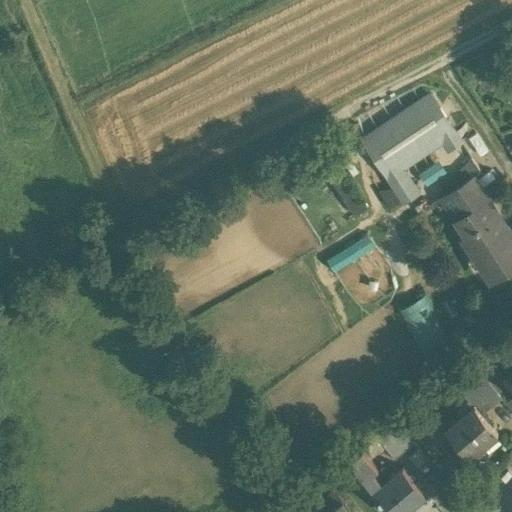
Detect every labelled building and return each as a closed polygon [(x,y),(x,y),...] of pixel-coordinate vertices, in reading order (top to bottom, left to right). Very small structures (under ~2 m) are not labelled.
[(455,128),(432,94),(365,138),(406,200),(417,192),(400,164),(444,136),(455,128)] [(455,128),(444,136),(451,147),(463,140),(455,128)] [(357,210),(368,202),(339,161),(328,169),(357,210)] [(486,199),(471,176),(444,194),(468,231),(466,239),(475,252),(483,254),(493,269),(504,263),(507,268),(511,264),(511,232),(502,217),(493,215),(483,201),(486,199)] [(511,345),(509,341),(478,362),(487,377),(511,360),(511,345)] [(478,361),(448,380),(461,396),(470,388),(477,396),(481,392),(491,404),(502,395),(487,377),(478,362),(478,361)] [(476,403),(447,427),(458,440),(449,447),(461,461),(469,454),(470,455),(498,431),(488,418),(489,417),(484,410),(482,412),(476,403)] [(397,421),(378,436),(395,456),(413,441),(397,421)] [(350,458),(374,488),(383,481),(375,470),(379,466),(363,447),(350,458)] [(383,481),(374,488),(394,511),(399,511),(425,491),(403,464),(383,481)] [(336,489),(325,498),(328,502),(339,493),(336,489)] [(339,493),(328,502),(337,511),(352,511),(354,510),(339,493)]
